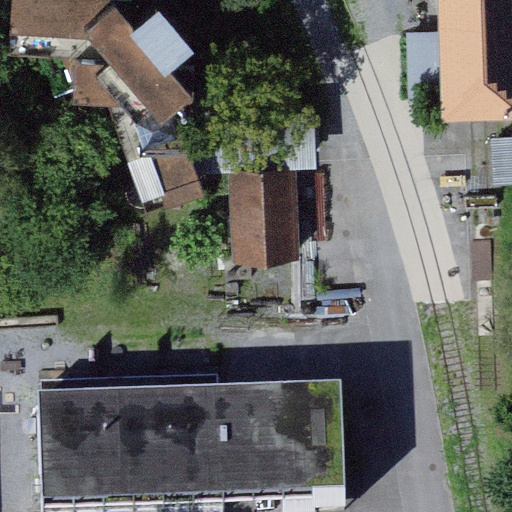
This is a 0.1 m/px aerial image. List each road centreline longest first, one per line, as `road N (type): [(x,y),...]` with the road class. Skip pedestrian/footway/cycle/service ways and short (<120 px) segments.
road 1 (residential): [(365,136),(441,511)]
road 2 (track): [(302,0),(365,136)]
